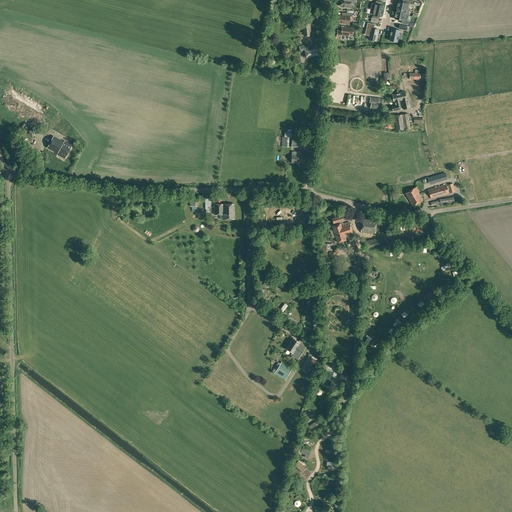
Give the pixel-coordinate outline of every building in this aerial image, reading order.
[(397,6),(397,7),(408,9),(409,4),(412,4),(413,1),(407,0),(405,0),(405,2),(398,1),(397,7),(397,6)] [(371,8),(382,11),(383,5),(382,5),(383,2),(376,1),(375,4),(372,3),(371,8)] [(397,7),(395,13),(406,15),(407,11),(409,12),(409,9),(408,9),(397,7)] [(380,16),(382,11),(371,8),(369,14),(373,15),(373,17),(379,19),(379,18),(379,16),(380,16)] [(352,16),(353,13),(347,13),(346,16),(339,15),(338,23),(349,24),(350,16),(352,16)] [(408,15),(406,15),(395,13),(396,13),(394,19),(402,20),(401,23),(408,25),(409,21),(407,21),(408,15)] [(367,22),(365,31),(370,32),(368,38),(376,40),(378,29),(374,28),(375,24),(367,22)] [(303,36),(307,36),(311,35),(310,23),(302,24),(303,36)] [(348,39),(348,34),(353,34),(353,29),(342,28),(342,31),(338,30),(337,37),(348,39)] [(392,28),(389,40),(397,42),(400,30),(392,28)] [(318,55),(315,44),(304,47),(303,46),(300,46),(301,52),(303,51),(304,58),(307,57),(318,55)] [(410,79),(420,79),(420,69),(415,70),(415,73),(410,73),(410,79)] [(399,93),(400,101),(401,100),(404,109),(410,108),(408,98),(407,99),(405,91),(399,93)] [(399,101),(400,101),(399,93),(392,94),(394,102),(395,104),(392,105),(393,111),(396,110),(400,109),(399,101)] [(382,110),(383,102),(379,102),(380,98),(370,97),(369,104),(371,104),(370,108),(382,110)] [(398,130),(410,129),(408,113),(394,116),(396,128),(396,129),(398,130)] [(31,138),(37,129),(25,122),(19,131),(31,138)] [(396,131),(396,128),(393,128),(393,123),(382,122),(381,128),(396,131)] [(291,137),(292,133),(284,132),(284,137),(282,137),(281,147),(289,147),(289,137),(291,137)] [(64,141),(64,142),(53,137),(48,147),(58,153),(58,154),(65,158),(72,146),(64,141)] [(303,148),(303,140),(292,139),(291,147),(303,148)] [(302,155),(302,152),(292,152),(292,155),(291,162),(302,163),(302,155)] [(431,199),(449,194),(446,184),(428,189),(431,199)] [(423,200),(420,195),(418,193),(419,192),(416,187),(405,193),(413,206),(423,200)] [(436,206),(449,204),(455,203),(454,197),(439,199),(439,200),(430,202),(431,206),(436,205),(436,206)] [(234,219),(234,204),(223,204),(214,205),(214,215),(222,214),(222,219),(234,219)] [(343,224),(342,220),(343,220),(342,216),(332,219),(333,223),(337,222),(338,224),(332,226),(338,242),(347,239),(349,246),(356,244),(349,222),(343,224)] [(375,233),(376,221),(362,219),(361,232),(375,233)] [(366,250),(384,246),(383,238),(365,241),(366,250)] [(331,251),(331,243),(320,243),(320,250),(322,250),(322,257),(327,257),(328,251),(331,251)] [(378,268),(365,265),(365,277),(368,280),(375,280),(377,278),(379,277),(380,275),(380,272),(379,270),(378,268)] [(432,292),(426,296),(431,302),(436,299),(432,292)] [(267,305),(269,302),(261,297),(259,300),(267,305)] [(282,314),(284,311),(276,306),(274,309),(282,314)] [(296,323),(298,320),(290,315),(288,318),(296,323)] [(405,325),(398,317),(394,321),(396,323),(401,328),(405,325)] [(287,349),(300,357),(305,348),(298,344),(299,343),(293,339),(287,349)] [(308,375),(313,368),(312,367),(317,359),(309,355),(300,370),(308,375)] [(285,380),(292,369),(281,362),(274,373),(285,380)] [(342,372),(339,370),(338,373),(340,374),(338,380),(345,383),(346,379),(349,380),(351,375),(342,371),(342,372)] [(317,420),(308,426),(310,429),(319,424),(317,420)] [(311,451),(302,447),(300,451),(309,455),(311,451)]
